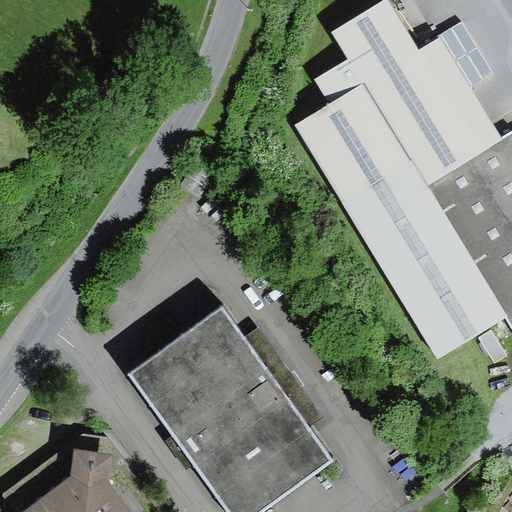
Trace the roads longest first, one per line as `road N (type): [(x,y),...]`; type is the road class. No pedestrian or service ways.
road 1 (secondary): [(228,0),(183,112),(45,320)]
road 2 (unclassified): [(195,511),(84,354),(45,320)]
